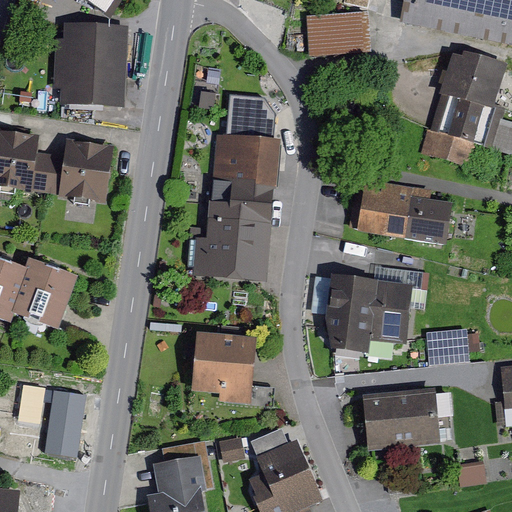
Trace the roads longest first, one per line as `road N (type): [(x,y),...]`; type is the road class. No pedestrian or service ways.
road 1 (residential): [(191,0),(250,27),(289,69),(304,110),(297,346),(356,511)]
road 2 (unclassified): [(101,511),(178,0)]
